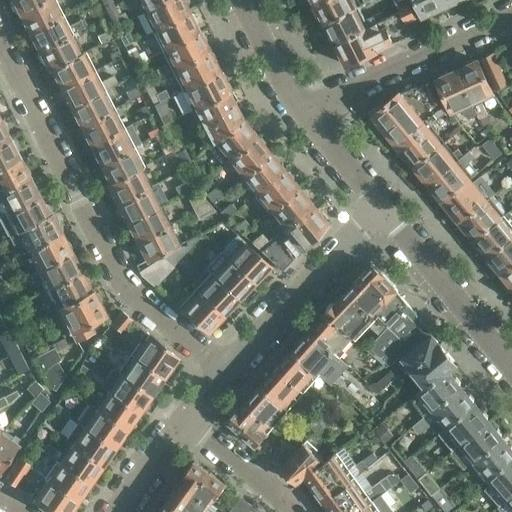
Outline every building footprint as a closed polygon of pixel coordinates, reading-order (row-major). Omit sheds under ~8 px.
[(11,0),(12,1),(11,4),(14,11),(18,13),(42,0),(11,0)] [(53,0),(42,0),(18,13),(22,20),(21,23),(24,29),(27,31),(28,32),(61,15),(53,0)] [(138,0),(144,9),(161,0),(138,0)] [(161,0),(144,9),(154,30),(187,12),(183,4),(185,1),(184,0),(161,0)] [(355,0),(319,0),(313,3),(313,8),(317,15),(320,16),(324,24),(356,7),(359,5),(355,0)] [(407,0),(393,0),(399,11),(404,23),(415,18),(413,13),(414,12),(407,0)] [(412,0),(418,10),(420,16),(429,12),(433,13),(439,11),(440,7),(437,0),(412,0)] [(112,3),(106,7),(115,25),(123,22),(112,3)] [(356,7),(324,24),(324,25),(323,26),(328,36),(329,35),(334,44),(377,22),(382,20),(377,12),(363,20),(356,7)] [(377,22),(334,44),(345,64),(393,43),(410,34),(404,23),(399,11),(382,20),(377,22)] [(187,12),(154,30),(164,49),(197,32),(193,24),(195,20),(192,15),(188,14),(187,12)] [(28,33),(27,36),(30,42),(34,43),(38,51),(71,34),(84,26),(79,18),(67,26),(61,15),(28,32),(28,33)] [(112,37),(108,29),(97,35),(101,42),(112,37)] [(197,32),(164,49),(174,68),(207,51),(204,43),(205,40),(202,34),(198,34),(197,32)] [(128,33),(121,37),(126,46),(138,39),(136,35),(128,33)] [(71,34),(38,51),(37,55),(40,61),(44,63),(47,70),(83,51),(82,50),(80,52),(71,34)] [(135,46),(126,50),(133,64),(142,60),(138,53),(135,46)] [(113,58),(122,54),(118,47),(110,52),(113,58)] [(143,50),(138,53),(142,60),(147,58),(143,50)] [(83,51),(47,70),(52,78),(55,80),(59,87),(93,70),(83,51)] [(207,51),(174,68),(185,89),(218,71),(213,63),(215,60),(212,54),(208,53),(207,51)] [(490,54),(480,59),(495,90),(507,83),(495,56),(492,58),(490,54)] [(479,59),(457,69),(473,103),(479,118),(485,126),(491,123),(487,114),(480,99),(494,93),(479,59)] [(166,63),(157,67),(160,75),(170,70),(166,63)] [(438,78),(436,79),(438,83),(437,83),(449,113),(458,109),(459,113),(469,117),(476,114),(473,103),(457,69),(448,74),(445,72),(439,74),(438,78)] [(93,70),(59,87),(60,88),(59,92),(62,98),(66,100),(69,106),(102,89),(93,70)] [(185,89),(177,93),(186,112),(194,108),(228,91),(223,82),(225,79),(222,73),(218,72),(218,71),(185,89)] [(113,74),(100,81),(104,88),(117,81),(113,74)] [(432,81),(422,85),(422,86),(431,105),(442,100),(435,84),(434,84),(432,81)] [(139,86),(127,93),(130,99),(142,93),(139,86)] [(381,101),(368,111),(386,132),(387,134),(386,137),(391,143),(394,142),(400,149),(429,125),(447,111),(442,100),(431,105),(422,86),(416,88),(415,86),(401,92),(399,93),(398,92),(384,104),(381,101)] [(166,88),(157,93),(160,100),(170,95),(166,88)] [(102,89),(69,106),(70,108),(69,112),(72,117),(75,118),(79,126),(112,109),(102,89)] [(228,91),(194,108),(197,107),(214,141),(240,119),(232,102),(233,102),(235,99),(232,93),(228,92),(228,91)] [(146,106),(138,110),(142,118),(150,114),(146,106)] [(112,109),(79,126),(83,132),(82,137),(85,142),(88,143),(89,145),(122,128),(112,109)] [(160,114),(164,122),(172,118),(168,110),(160,114)] [(240,119),(214,141),(228,158),(254,136),(248,129),(249,125),(246,121),(241,119),(240,119)] [(122,128),(89,145),(93,152),(92,156),(94,161),(98,162),(99,164),(132,146),(139,142),(129,124),(122,128)] [(146,138),(154,134),(158,131),(154,124),(142,131),(146,138)] [(429,125),(400,149),(406,157),(405,160),(410,165),(413,165),(413,166),(443,142),(429,125)] [(485,126),(478,132),(482,136),(488,131),(485,126)] [(161,130),(158,131),(154,134),(164,154),(171,150),(161,130)] [(254,136),(228,158),(242,175),(269,154),(263,146),(263,142),(259,138),(255,137),(254,136)] [(8,138),(0,142),(0,166),(18,158),(14,150),(15,147),(12,140),(8,139),(8,138)] [(443,142),(413,166),(415,168),(414,171),(418,176),(422,176),(428,183),(457,160),(463,155),(458,148),(452,153),(443,142)] [(132,146),(99,164),(103,171),(102,175),(106,184),(142,165),(132,146)] [(182,148),(173,153),(179,164),(188,159),(182,148)] [(457,160),(428,183),(434,191),(433,194),(437,200),(441,199),(441,200),(468,178),(471,177),(477,172),(468,161),(473,156),(469,150),(463,155),(457,160)] [(172,167),(178,164),(171,151),(165,154),(172,167)] [(511,153),(503,161),(511,170),(511,153)] [(269,154),(242,175),(256,193),(283,171),(276,163),(277,159),(273,155),(269,154)] [(18,158),(0,166),(0,191),(27,177),(27,176),(28,172),(25,166),(21,164),(18,158)] [(142,165),(106,184),(109,191),(108,195),(111,200),(115,202),(116,202),(149,186),(140,168),(142,166),(142,165)] [(283,171),(256,193),(269,208),(295,186),(290,180),(290,177),(287,172),(283,172),(283,171)] [(468,178),(441,200),(442,201),(445,205),(446,206),(445,209),(450,215),(454,215),(459,221),(487,197),(491,194),(494,192),(480,175),(471,182),(468,178)] [(27,177),(0,191),(0,198),(7,211),(37,195),(38,191),(34,185),(31,183),(27,177)] [(149,186),(116,202),(120,210),(118,214),(121,219),(125,221),(126,222),(159,205),(165,202),(155,182),(149,186)] [(187,182),(175,188),(179,195),(193,188),(187,182)] [(295,186),(269,208),(277,219),(274,221),(281,230),(284,227),(311,205),(305,197),(305,194),(301,189),(297,189),(295,186)] [(208,194),(212,200),(222,193),(218,187),(208,194)] [(198,193),(186,199),(192,212),(201,207),(207,203),(198,193)] [(487,197),(459,221),(465,229),(465,233),(469,238),(472,238),(473,239),(502,215),(506,212),(491,194),(487,197)] [(37,195),(7,211),(0,214),(0,223),(7,237),(11,235),(17,231),(19,230),(50,215),(44,204),(41,202),(37,195)] [(223,209),(227,215),(236,208),(232,202),(223,209)] [(215,212),(207,204),(203,207),(192,212),(197,221),(215,212)] [(159,205),(126,222),(126,223),(125,226),(128,232),(131,233),(135,241),(168,224),(159,205)] [(257,248),(281,270),(289,260),(301,248),(325,223),(311,205),(284,227),(281,230),(267,240),(257,248)] [(502,215),(473,239),(474,241),(474,244),(478,249),(482,249),(487,256),(511,236),(511,219),(506,212),(502,215)] [(50,215),(19,230),(17,231),(11,235),(15,241),(23,237),(29,249),(59,234),(59,232),(60,229),(57,223),(53,221),(50,215)] [(244,218),(234,226),(240,233),(250,224),(244,218)] [(168,224),(135,241),(136,241),(134,246),(137,251),(141,253),(145,260),(149,258),(150,259),(178,244),(168,224)] [(261,233),(250,242),(257,248),(267,240),(261,233)] [(59,234),(29,249),(39,269),(69,253),(69,251),(69,248),(66,241),(63,240),(59,234)] [(235,235),(219,252),(226,258),(252,282),(253,281),(257,281),(261,277),(261,273),(268,266),(263,262),(241,241),(235,235)] [(511,236),(487,256),(489,259),(489,262),(492,267),(496,267),(502,274),(511,265),(511,236)] [(181,246),(162,256),(172,265),(186,250),(181,246)] [(219,252),(204,267),(207,269),(211,274),(237,298),(239,296),(242,296),(246,292),(247,288),(252,282),(226,258),(219,252)] [(69,253),(39,269),(45,279),(43,280),(41,284),(43,290),(49,287),(79,271),(75,265),(76,261),(73,255),(69,253)] [(149,264),(138,271),(140,275),(154,286),(161,279),(173,266),(172,265),(162,256),(149,264)] [(353,282),(347,289),(374,314),(377,317),(378,316),(385,322),(396,311),(399,313),(407,304),(397,291),(396,290),(383,276),(383,275),(371,264),(353,282)] [(511,265),(502,274),(503,276),(503,279),(507,284),(510,285),(511,286),(511,265)] [(204,267),(189,284),(191,286),(196,290),(222,315),(223,313),(227,313),(231,308),(231,305),(237,298),(211,274),(207,269),(204,267)] [(79,271),(49,287),(58,305),(56,306),(57,307),(91,290),(89,291),(85,283),(86,279),(83,273),(79,272),(79,271)] [(5,286),(0,288),(0,297),(1,300),(10,295),(5,286)] [(326,311),(325,313),(352,337),(353,337),(356,340),(369,325),(377,317),(374,314),(347,289),(333,304),(329,304),(325,308),(326,311)] [(91,290),(57,307),(74,342),(86,336),(85,335),(91,332),(86,324),(103,315),(98,304),(98,299),(95,293),(92,292),(91,290)] [(180,302),(177,306),(206,331),(207,329),(211,329),(216,324),(215,321),(222,315),(196,290),(182,304),(180,302)] [(379,335),(368,347),(392,367),(401,359),(400,358),(429,334),(415,315),(407,304),(399,313),(396,311),(385,322),(378,316),(377,317),(369,325),(379,335)] [(119,310),(109,321),(121,332),(127,325),(126,324),(130,319),(119,310)] [(15,320),(19,328),(32,321),(28,313),(15,320)] [(307,328),(306,329),(339,358),(345,350),(342,348),(352,337),(325,313),(321,316),(319,315),(312,323),(314,324),(309,330),(307,328)] [(300,335),(290,348),(319,374),(328,381),(330,384),(347,366),(339,358),(306,329),(305,330),(307,332),(303,337),(300,335)] [(142,338),(131,355),(161,376),(163,374),(166,374),(170,368),(169,365),(174,356),(143,330),(139,335),(142,338)] [(103,333),(95,343),(102,349),(107,343),(110,339),(103,333)] [(429,334),(400,358),(401,359),(423,386),(416,391),(418,394),(447,371),(455,364),(440,345),(439,346),(429,334)] [(54,342),(29,355),(40,374),(45,383),(55,390),(66,375),(57,361),(63,357),(58,349),(54,342)] [(274,365),(274,366),(303,391),(319,374),(290,348),(278,361),(279,363),(277,366),(274,365)] [(20,350),(12,354),(17,365),(25,361),(20,350)] [(124,350),(112,368),(118,372),(149,393),(150,392),(154,392),(157,386),(156,383),(161,376),(131,355),(126,351),(124,350)] [(93,371),(82,363),(79,369),(89,376),(93,371)] [(270,370),(258,384),(287,410),(303,391),(274,366),(273,366),(275,368),(272,372),(270,370)] [(112,368),(101,385),(106,390),(137,411),(142,404),(146,403),(149,398),(148,395),(149,393),(118,372),(112,368)] [(418,394),(410,400),(425,418),(432,411),(461,388),(460,386),(460,382),(457,378),(452,377),(447,371),(418,394)] [(394,376),(387,382),(392,389),(400,382),(394,376)] [(34,379),(26,388),(34,396),(39,391),(42,388),(34,379)] [(73,382),(70,389),(78,395),(82,389),(73,382)] [(369,382),(367,385),(374,392),(379,388),(373,382),(369,382)] [(242,401),(242,402),(271,427),(287,410),(258,384),(246,397),(248,399),(245,403),(242,401)] [(425,418),(414,427),(419,433),(438,418),(446,428),(475,404),(474,403),(474,399),(471,394),(466,394),(461,388),(432,411),(425,418)] [(0,407),(12,401),(20,394),(17,389),(8,394),(0,398),(0,407)] [(106,390),(93,408),(125,429),(130,422),(133,422),(137,416),(136,413),(137,411),(106,390)] [(34,396),(30,401),(40,410),(49,400),(39,391),(34,396)] [(320,399),(313,392),(309,396),(316,403),(320,399)] [(315,404),(308,396),(304,400),(312,407),(315,404)] [(56,402),(54,406),(67,415),(69,412),(56,402)] [(271,427),(242,402),(241,402),(243,404),(240,408),(238,406),(234,410),(232,408),(226,415),(228,417),(225,420),(255,446),(268,432),(267,432),(271,427)] [(88,404),(76,422),(81,426),(112,447),(117,439),(121,439),(125,434),(123,431),(125,429),(93,408),(88,404)] [(446,428),(438,434),(452,452),(490,422),(488,420),(488,416),(485,411),(481,411),(475,404),(446,428)] [(44,422),(42,424),(60,436),(62,434),(44,422)] [(76,422),(64,439),(69,443),(100,464),(105,457),(108,457),(112,451),(111,448),(112,447),(81,426),(76,422)] [(452,452),(450,454),(463,469),(470,464),(473,461),(503,438),(502,436),(502,432),(499,428),(494,428),(490,422),(452,452)] [(382,423),(373,430),(383,443),(392,435),(382,423)] [(0,430),(0,469),(17,442),(1,431),(0,430)] [(293,434),(287,441),(296,450),(303,441),(294,433),(293,434)] [(503,438),(473,461),(487,480),(511,459),(511,445),(509,445),(503,438)] [(279,469),(296,450),(287,441),(285,440),(269,459),(279,469)] [(48,441),(42,450),(57,460),(56,461),(87,482),(93,475),(96,475),(100,469),(99,466),(100,464),(69,443),(63,452),(48,441)] [(305,476),(326,461),(319,455),(303,441),(296,450),(279,469),(295,483),(296,482),(305,476)] [(326,461),(305,476),(308,481),(307,485),(314,495),(318,494),(323,501),(360,474),(360,473),(368,467),(363,460),(362,460),(355,464),(344,449),(338,453),(326,461)] [(372,453),(363,460),(368,467),(377,460),(372,453)] [(410,457),(402,464),(416,481),(424,474),(410,457)] [(6,474),(3,479),(14,487),(17,482),(18,483),(29,467),(17,458),(6,474)] [(56,461),(44,479),(76,500),(81,493),(84,492),(88,487),(86,484),(87,482),(56,461)] [(179,481),(210,504),(214,498),(215,499),(222,488),(219,486),(222,482),(190,461),(180,476),(184,479),(182,482),(179,481)] [(511,465),(493,481),(484,489),(499,507),(508,499),(511,495),(511,465)] [(438,479),(431,470),(416,482),(423,490),(438,479)] [(385,476),(393,487),(401,480),(396,474),(390,473),(385,476)] [(360,474),(323,501),(326,505),(324,508),(326,511),(358,511),(392,487),(385,476),(370,487),(360,474)] [(409,475),(401,481),(409,493),(417,487),(409,475)] [(29,496),(31,497),(53,511),(67,511),(68,510),(72,510),(75,505),(74,502),(76,500),(44,479),(35,493),(32,491),(29,496)] [(214,511),(217,509),(210,504),(179,481),(178,482),(181,483),(178,487),(176,486),(165,501),(181,511),(214,511)] [(445,511),(446,511),(455,504),(441,487),(431,495),(445,511)] [(499,507),(497,509),(500,511),(511,511),(511,495),(508,499),(499,507)] [(228,511),(247,511),(251,506),(240,497),(228,511)] [(389,511),(379,497),(358,511),(389,511)] [(181,511),(165,501),(156,511),(181,511)] [(426,501),(417,508),(419,511),(431,511),(434,510),(426,501)]
